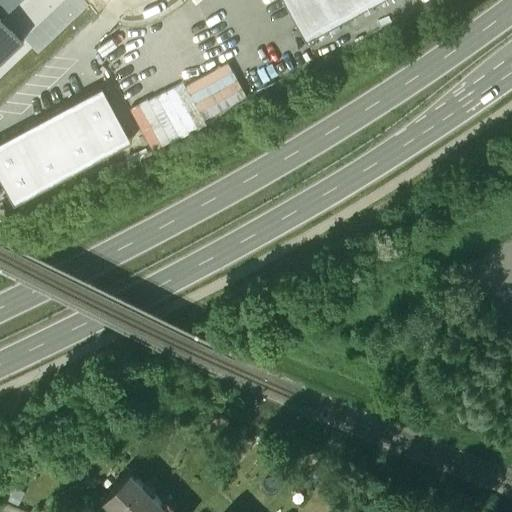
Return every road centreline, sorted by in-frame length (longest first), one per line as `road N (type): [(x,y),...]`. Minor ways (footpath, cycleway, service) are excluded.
road 1 (primary): [(511,12),(196,226),(0,325)]
road 2 (primary): [(0,382),(209,277),(511,76)]
